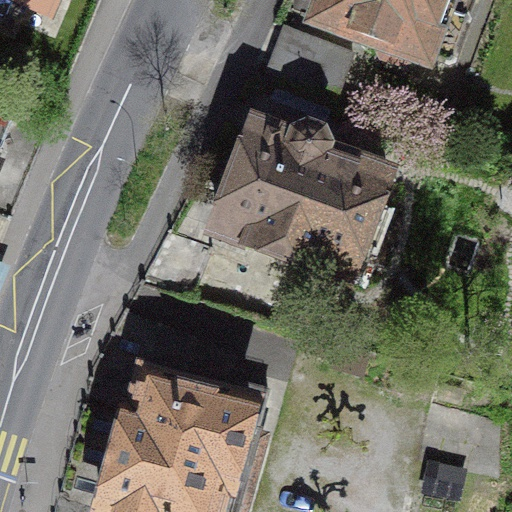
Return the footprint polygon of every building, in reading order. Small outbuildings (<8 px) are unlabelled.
[(28,0),(61,13),(66,0),(28,0)] [(325,0),(318,20),(377,42),(372,56),(401,67),(414,61),(416,56),(426,60),(427,57),(452,66),(469,20),(450,13),(455,0),(325,0)] [(297,32),(275,88),(331,110),(353,53),(297,32)] [(0,218),(10,223),(31,169),(51,117),(0,96),(0,218)] [(195,300),(209,259),(244,272),(244,286),(286,302),(299,292),(346,311),(393,191),(326,165),(322,145),(297,135),(283,148),(240,132),(220,188),(200,245),(170,235),(143,284),(195,300)] [(0,293),(10,270),(0,265),(0,293)] [(98,511),(230,511),(237,488),(245,490),(272,387),(139,352),(126,403),(120,401),(106,455),(91,510),(98,511)]
